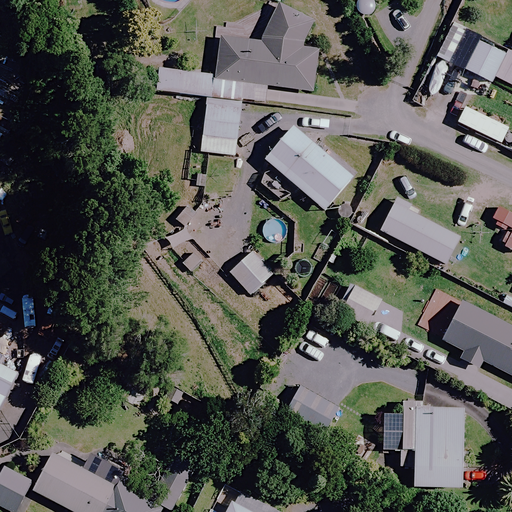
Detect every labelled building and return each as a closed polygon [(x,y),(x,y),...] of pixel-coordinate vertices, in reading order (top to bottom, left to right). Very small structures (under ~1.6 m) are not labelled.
[(319,48),(306,47),(308,29),(266,25),(264,43),(222,39),(218,77),(160,71),(158,95),(267,105),(268,89),(314,93),(319,48)] [(511,77),(511,57),(508,55),(495,76),(508,84),(511,77)] [(240,110),(207,108),(203,155),(236,158),(240,110)] [(354,179),(294,128),(265,162),(325,213),(354,179)] [(275,276),(255,251),(229,272),(249,297),(275,276)] [(383,302),(352,286),(338,314),(368,330),(383,302)] [(511,328),(463,303),(442,343),(465,355),(462,361),(481,371),(484,364),(511,378),(511,328)] [(258,331),(242,317),(231,330),(247,343),(258,331)] [(0,405),(18,374),(0,364),(0,405)] [(341,407),(290,385),(278,412),(329,435),(341,407)] [(463,408),(403,406),(402,423),(386,422),(384,451),(415,453),(414,489),(462,491),(463,470),(469,470),(470,454),(461,453),(463,408)] [(112,489),(54,456),(33,492),(67,511),(163,511),(168,504),(120,476),(112,489)] [(17,511),(32,486),(6,472),(0,482),(0,508),(6,511),(17,511)] [(280,511),(230,487),(218,510),(212,507),(209,511),(280,511)]
